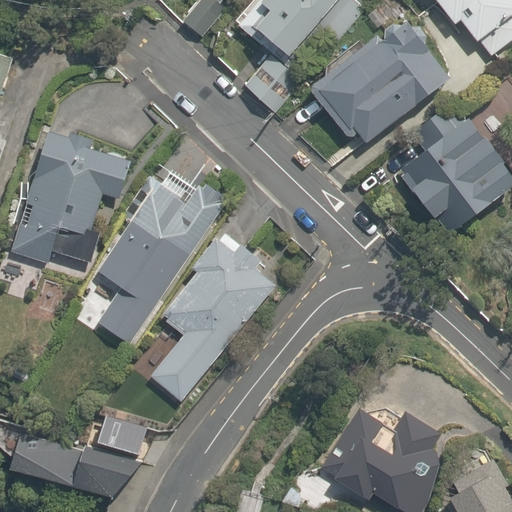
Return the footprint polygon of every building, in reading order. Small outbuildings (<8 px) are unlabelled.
[(237,83),(271,115),(369,9),(358,0),(246,0),(226,22),(247,42),(254,34),(269,49),(237,83)] [(222,16),(204,1),(183,24),(201,40),(222,16)] [(399,17),(305,86),(353,150),(446,81),(399,17)] [(0,82),(10,48),(0,45),(0,82)] [(511,127),(494,103),(468,123),(465,119),(454,127),(441,110),(412,131),(425,149),(405,164),(413,175),(398,187),(424,221),(430,217),(442,233),(511,181),(485,146),(511,127)] [(20,199),(7,252),(50,262),(52,255),(96,266),(105,230),(92,226),(98,201),(116,206),(129,153),(37,131),(27,169),(34,170),(26,200),(20,199)] [(199,173),(191,185),(166,169),(156,186),(152,183),(96,271),(116,284),(91,323),(128,346),(227,191),(199,173)] [(269,264),(220,230),(215,237),(210,234),(158,309),(183,327),(155,368),(196,397),(278,282),(263,271),(269,264)] [(324,469),(318,465),(294,511),(323,511),(338,482),(343,485),(339,495),(366,507),(370,497),(404,511),(420,511),(450,455),(432,446),(437,436),(399,416),(394,426),(357,406),(324,469)] [(9,430),(0,427),(0,454),(1,455),(0,459),(0,469),(118,505),(131,462),(10,426),(9,430)] [(511,511),(511,499),(488,460),(438,490),(451,511),(511,511)]
